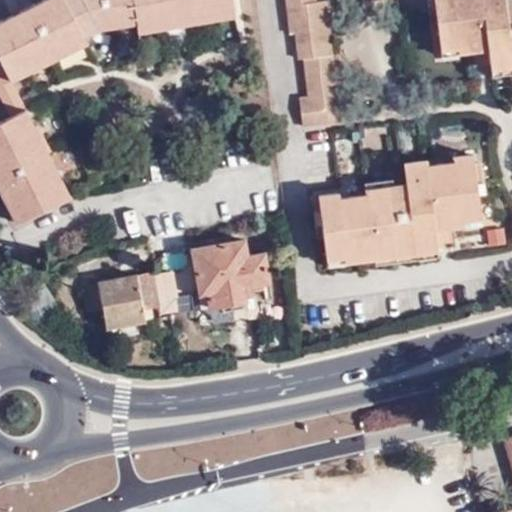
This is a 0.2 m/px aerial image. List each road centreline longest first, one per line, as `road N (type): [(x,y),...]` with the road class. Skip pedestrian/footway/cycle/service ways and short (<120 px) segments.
road 1 (primary): [(54,446),(268,418),(511,360)]
road 2 (primary): [(511,324),(400,358),(179,403),(123,402),(63,388)]
road 3 (residential): [(270,0),(312,290)]
road 4 (unknown): [(295,176),(98,208),(30,241)]
road 5 (residential): [(312,290),(511,264)]
